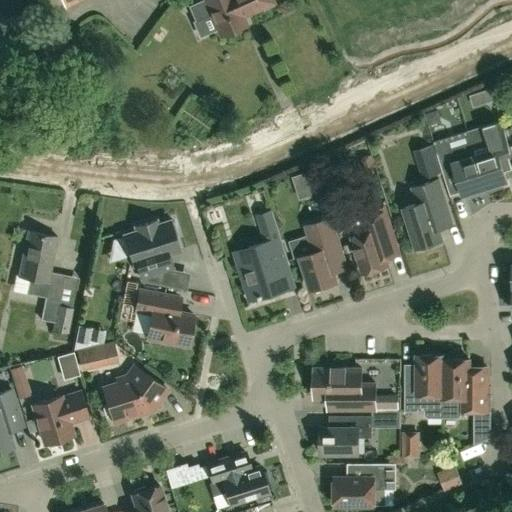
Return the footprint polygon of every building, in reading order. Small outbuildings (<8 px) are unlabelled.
[(243,16),(249,13),(243,0),(239,0),(236,2),(235,0),(204,0),(191,6),(197,20),(211,14),(220,36),(229,32),(230,35),(241,31),(239,27),(247,24),(243,16)] [(239,0),(243,0),(249,13),(274,3),(272,0),(235,0),(236,2),(239,0)] [(72,89),(86,73),(72,61),(58,78),(72,89)] [(471,144),(487,192),(503,187),(504,182),(508,181),(504,168),(511,165),(511,152),(509,144),(501,121),(486,126),(489,134),(486,139),(471,144)] [(470,197),(487,192),(471,144),(467,131),(433,142),(444,174),(455,170),(463,195),(467,194),(470,197)] [(442,239),(439,229),(454,224),(449,208),(448,208),(438,179),(412,187),(417,203),(403,207),(416,248),(442,239)] [(278,228),(278,229),(272,209),(255,214),(263,242),(250,246),(254,261),(239,265),(250,300),(283,290),(276,269),(290,265),(278,228)] [(388,265),(386,261),(401,255),(395,235),(393,235),(386,211),(361,219),(365,232),(352,236),(363,273),(373,270),(376,271),(383,269),(385,266),(388,265)] [(337,281),(335,273),(348,269),(335,226),(331,216),(306,224),(314,252),(300,256),(311,289),(337,281)] [(141,279),(165,284),(168,269),(172,268),(168,254),(179,251),(175,236),(178,235),(173,221),(170,222),(170,220),(157,224),(156,220),(135,226),(136,230),(124,234),(133,265),(137,264),(141,279)] [(48,281),(50,272),(57,237),(27,231),(19,275),(29,277),(48,281)] [(59,304),(59,300),(64,275),(50,272),(48,281),(29,277),(26,293),(46,297),(41,318),(55,321),(53,329),(68,332),(73,306),(59,304)] [(180,312),(183,297),(139,289),(135,310),(151,313),(146,337),(188,345),(193,315),(180,312)] [(443,416),(443,355),(417,354),(417,384),(404,384),(404,410),(426,410),(426,414),(428,416),(443,416)] [(443,355),(443,416),(458,416),(460,414),(460,411),(485,411),(485,366),(469,366),(469,359),(443,359),(443,355)] [(144,412),(142,406),(147,404),(152,408),(166,389),(134,365),(133,366),(138,370),(132,378),(103,386),(108,402),(106,403),(103,409),(105,416),(111,419),(113,418),(114,421),(144,412)] [(375,409),(375,408),(399,409),(399,395),(375,395),(375,383),(361,383),(361,368),(315,368),(314,396),(350,396),(350,409),(375,409)] [(20,402),(32,398),(23,370),(11,374),(20,402)] [(11,389),(0,392),(0,448),(12,445),(7,430),(22,425),(11,389)] [(45,443),(47,443),(50,446),(58,443),(59,439),(72,435),(68,422),(87,416),(80,392),(61,398),(60,395),(32,404),(45,443)] [(347,427),(330,427),(320,427),(320,438),(317,439),(316,442),(316,445),(318,447),(320,448),(320,453),(358,453),(358,437),(372,437),(372,415),(347,415),(347,427)] [(404,431),(404,457),(418,457),(418,431),(404,431)] [(265,479),(264,479),(259,466),(250,469),(244,452),(206,464),(212,482),(213,485),(215,487),(218,489),(221,489),(224,488),(229,504),(267,492),(266,489),(268,488),(269,487),(270,486),(270,484),(270,483),(269,481),(268,480),(267,479),(265,479)] [(371,477),(348,477),(334,477),(334,505),(373,505),(374,489),(396,489),(396,463),(371,463),(371,477)] [(166,511),(158,485),(146,489),(143,486),(133,490),(133,493),(131,494),(136,508),(123,511),(122,511),(166,511)] [(105,511),(102,503),(71,511),(105,511)]
